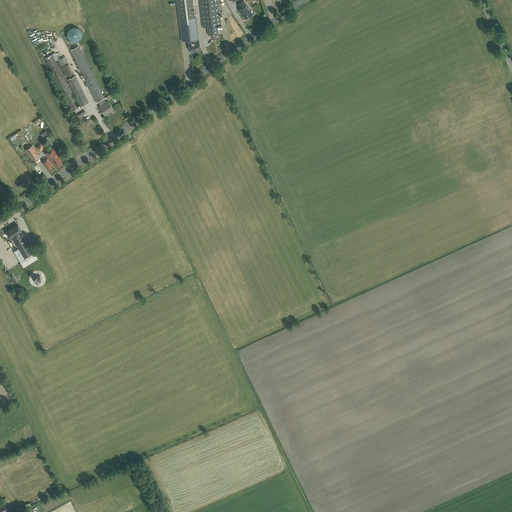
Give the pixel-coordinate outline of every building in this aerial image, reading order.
[(192,0),(176,0),(182,41),(188,41),(189,42),(188,42),(192,53),(202,50),(200,42),(198,43),(197,40),(198,39),(196,17),(194,18),(192,0)] [(207,35),(218,34),(217,26),(221,25),(218,0),(199,0),(202,27),(206,27),(207,35)] [(252,14),(248,8),(248,7),(244,1),(238,5),(240,8),(238,10),(240,13),(241,12),(245,19),(252,14)] [(74,42),(75,41),(77,41),(78,41),(79,40),(80,39),(80,38),(81,37),(81,36),(81,34),(81,33),(81,32),(80,31),(80,30),(79,29),(78,28),(77,27),(75,27),(74,27),(73,27),(72,27),(70,28),(69,29),(68,30),(68,31),(67,32),(67,33),(67,34),(67,36),(67,37),(68,39),(69,40),(70,41),(72,41),(73,41),(74,42)] [(105,102),(103,99),(105,98),(79,46),(70,51),(96,103),(99,101),(101,105),(99,106),(105,116),(113,110),(107,101),(105,102)] [(72,112),(79,108),(64,78),(52,55),(45,58),(57,81),(57,82),(72,112)] [(68,63),(65,57),(58,60),(61,67),(68,63)] [(81,107),(89,103),(75,76),(68,80),(81,107)] [(49,146),(55,142),(49,135),(51,133),(48,129),(40,135),(49,146)] [(32,161),(39,156),(32,145),(25,151),(32,161)] [(55,166),(62,161),(59,157),(60,156),(53,147),(45,153),(48,157),(42,162),(47,169),(52,166),(50,164),(52,162),(55,166)] [(21,231),(18,225),(6,232),(9,238),(11,237),(24,259),(32,254),(28,246),(30,244),(23,233),(21,234),(20,232),(21,231)] [(8,276),(13,284),(18,282),(13,275),(10,277),(9,275),(8,276)]
